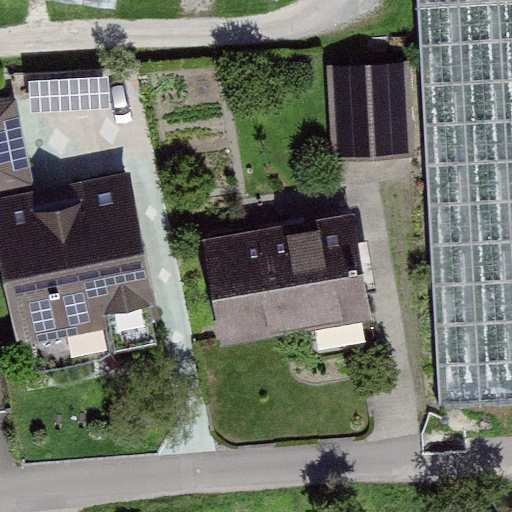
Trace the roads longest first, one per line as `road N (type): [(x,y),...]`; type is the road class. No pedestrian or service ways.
road 1 (residential): [(0,483),(511,440)]
road 2 (track): [(0,43),(333,0)]
